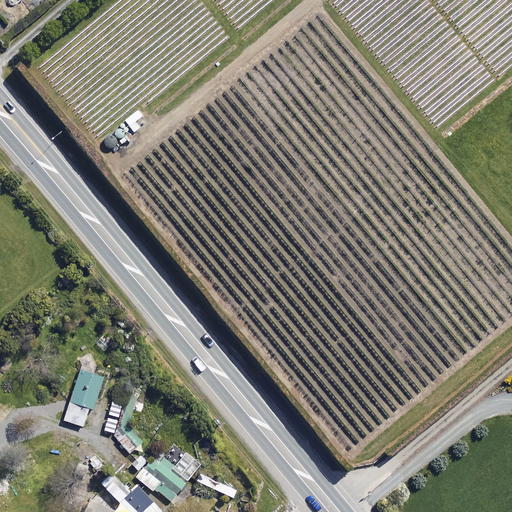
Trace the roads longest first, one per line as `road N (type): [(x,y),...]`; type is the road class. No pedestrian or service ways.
road 1 (trunk): [(0,112),(334,511)]
road 2 (unknown): [(311,0),(151,132)]
